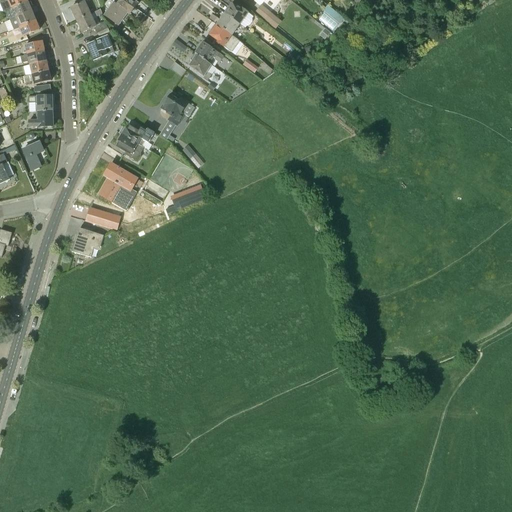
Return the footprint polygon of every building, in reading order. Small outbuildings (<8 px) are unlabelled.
[(6,12),(27,3),(26,0),(5,0),(0,2),(0,3),(3,12),(6,11),(6,12)] [(116,5),(127,14),(130,15),(138,4),(132,0),(115,0),(114,2),(116,4),(116,5)] [(77,21),(91,15),(85,2),(71,8),(77,21)] [(127,14),(116,5),(116,4),(114,2),(104,15),(118,26),(127,14)] [(24,16),(31,12),(27,3),(6,12),(10,21),(24,16)] [(240,25),(248,14),(242,9),(241,10),(232,4),(225,14),(240,25)] [(281,22),(261,5),(254,13),(275,30),(281,22)] [(328,6),(323,11),(339,25),(344,19),(328,6)] [(19,28),(35,21),(31,12),(24,16),(10,21),(13,30),(19,28)] [(232,37),(240,25),(225,14),(216,26),(231,36),(232,37)] [(94,28),(96,26),(91,15),(77,21),(82,33),(94,28)] [(19,28),(23,37),(39,30),(35,21),(19,28)] [(94,28),(97,34),(108,29),(105,22),(96,26),(94,28)] [(232,52),(239,43),(236,40),(232,37),(231,36),(216,26),(209,35),(215,39),(214,42),(217,44),(223,48),(224,47),(230,52),(230,51),(232,52)] [(96,40),(96,41),(87,45),(89,49),(88,49),(90,54),(91,53),(94,61),(114,53),(107,37),(111,36),(108,29),(97,34),(99,39),(96,40)] [(325,29),(319,36),(324,40),(330,33),(325,29)] [(183,53),(187,48),(176,40),(173,45),(183,53)] [(27,56),(44,52),(42,42),(25,46),(27,55),(27,56)] [(219,63),(224,57),(211,48),(203,43),(195,54),(211,65),(214,60),(219,63)] [(29,65),(46,62),(44,52),(27,56),(27,55),(20,57),(22,64),(28,62),(29,65)] [(212,66),(211,65),(195,54),(190,61),(192,62),(189,67),(198,73),(197,74),(206,80),(208,81),(211,76),(207,73),(212,66)] [(249,67),(251,64),(246,60),(242,66),(254,74),(256,71),(249,67)] [(31,75),(49,71),(46,62),(29,65),(31,75)] [(174,63),(170,69),(181,78),(186,71),(174,63)] [(343,77),(338,70),(330,76),(335,83),(343,77)] [(33,82),(34,85),(51,81),(49,71),(31,75),(24,77),(25,84),(33,82)] [(37,113),(53,112),(52,96),(28,97),(28,104),(37,103),(37,113)] [(188,104),(182,100),(180,103),(170,96),(161,109),(171,116),(170,117),(171,118),(169,121),(177,127),(185,115),(182,113),(188,104)] [(36,127),(36,128),(53,127),(53,112),(37,113),(37,120),(28,121),(28,128),(36,127)] [(145,142),(148,143),(154,133),(147,129),(146,132),(141,129),(139,132),(130,126),(127,130),(125,129),(122,135),(137,144),(142,147),(145,142)] [(43,139),(45,139),(55,139),(55,132),(45,131),(43,131),(43,139)] [(166,140),(170,135),(163,131),(159,136),(166,140)] [(142,147),(137,144),(122,135),(118,142),(120,143),(118,146),(126,152),(125,155),(135,161),(141,157),(141,154),(144,148),(142,147)] [(32,171),(40,167),(35,155),(43,152),(40,143),(23,151),(32,171)] [(17,150),(15,146),(4,151),(5,155),(17,150)] [(188,147),(182,151),(198,169),(203,164),(188,147)] [(0,155),(0,182),(2,182),(2,183),(8,181),(7,180),(9,179),(3,165),(7,163),(3,154),(0,155)] [(99,195),(112,202),(112,203),(123,210),(134,192),(130,190),(136,179),(131,176),(111,165),(104,176),(109,179),(99,195)] [(171,199),(171,200),(176,212),(206,200),(201,187),(171,199)] [(85,221),(116,231),(120,218),(89,209),(85,221)] [(72,253),(91,259),(94,249),(99,250),(103,236),(79,229),(72,253)] [(0,258),(1,259),(5,246),(8,247),(12,234),(0,230),(0,258)] [(30,451),(23,488),(55,494),(60,467),(70,469),(76,439),(83,440),(90,403),(39,393),(32,434),(24,433),(21,450),(30,451)] [(85,405),(90,409),(94,403),(89,399),(85,405)]
